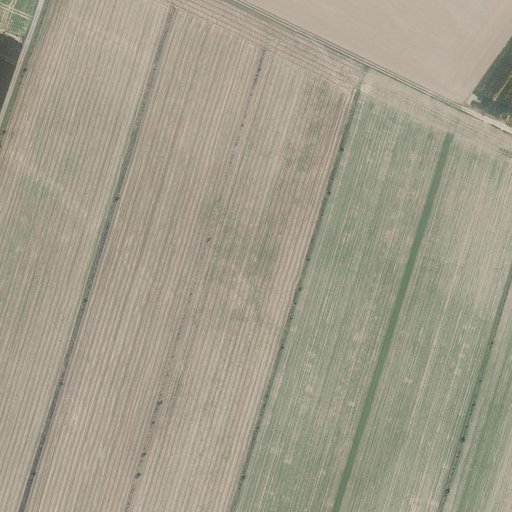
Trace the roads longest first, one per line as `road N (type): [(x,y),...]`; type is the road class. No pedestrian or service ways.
road 1 (track): [(237,0),(511,130)]
road 2 (track): [(0,120),(40,0)]
